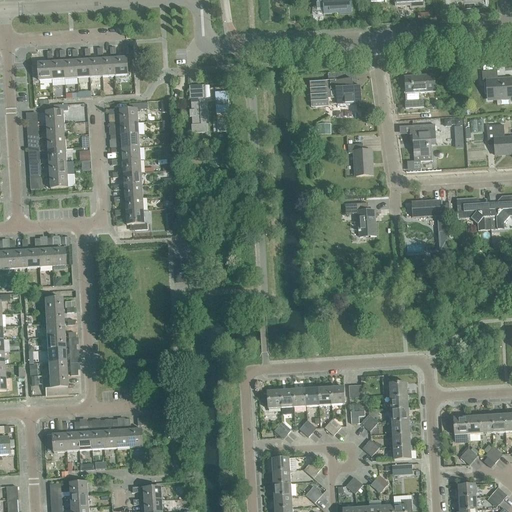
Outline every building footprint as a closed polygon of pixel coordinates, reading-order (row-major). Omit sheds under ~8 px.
[(339,13),(339,14),(350,14),(349,0),(316,0),(317,5),(318,5),(318,8),(324,8),(324,14),(339,13)] [(370,0),(370,2),(383,2),(382,0),(394,0),(395,8),(397,7),(397,6),(410,5),(410,8),(424,8),(423,0),(370,0)] [(432,13),(422,14),(422,21),(432,20),(432,13)] [(126,58),(114,59),(115,77),(127,76),(128,76),(127,58),(126,58)] [(114,59),(101,60),(102,78),(115,77),(114,59)] [(101,60),(89,61),(90,78),(102,78),(101,60)] [(89,61),(76,62),(77,79),(90,78),(89,61)] [(64,62),(51,63),(52,81),(65,80),(64,62)] [(76,62),(64,62),(65,80),(77,79),(76,62)] [(52,81),(51,63),(38,64),(39,82),(40,82),(52,81)] [(487,83),(488,100),(511,98),(511,82),(511,81),(497,81),(497,72),(499,72),(499,71),(482,72),(482,83),(487,83)] [(404,77),(405,94),(435,92),(434,75),(404,77)] [(349,81),(309,83),(310,107),(327,106),(326,98),(336,98),(336,105),(361,103),(361,88),(350,88),(349,81)] [(207,103),(210,103),(210,91),(205,91),(204,86),(189,87),(190,100),(191,100),(191,111),(189,111),(190,118),(192,118),(192,126),(191,126),(192,135),(209,134),(207,103)] [(210,89),(210,91),(210,103),(215,103),(216,122),(213,123),(214,133),(230,133),(228,88),(210,89)] [(120,112),(121,125),(138,124),(137,111),(138,111),(138,110),(129,111),(119,112),(120,112)] [(46,113),(47,126),(64,125),(63,112),(64,112),(54,112),(46,113)] [(121,125),(121,137),(139,136),(138,124),(121,125)] [(47,126),(47,139),(65,137),(64,125),(47,126)] [(330,125),(318,125),(318,136),(331,136),(330,125)] [(432,162),(431,146),(436,146),(435,125),(409,127),(409,135),(412,134),(414,163),(432,162)] [(486,126),(488,146),(495,146),(495,156),(511,154),(511,138),(504,139),(503,125),(486,126)] [(121,137),(122,150),(140,149),(139,136),(121,137)] [(47,139),(48,151),(66,150),(65,137),(47,139)] [(354,154),(355,177),(372,176),(371,152),(363,152),(362,145),(348,146),(348,154),(354,154)] [(122,150),(123,162),(140,161),(140,149),(122,150)] [(48,151),(49,164),(67,163),(66,150),(48,151)] [(123,162),(124,175),(141,174),(140,161),(123,162)] [(49,164),(50,176),(67,175),(67,163),(49,164)] [(124,175),(124,188),(142,186),(141,174),(124,175)] [(67,175),(50,176),(51,189),(50,189),(68,188),(67,175)] [(124,188),(125,200),(143,199),(142,186),(124,188)] [(502,204),(489,205),(491,231),(503,230),(503,223),(509,217),(511,216),(511,196),(501,197),(502,204)] [(125,200),(126,213),(144,212),(143,199),(125,200)] [(491,231),(489,205),(476,205),(476,199),(456,200),(457,207),(463,207),(463,213),(457,213),(457,220),(471,219),(477,225),(478,232),(491,231)] [(446,221),(445,207),(439,207),(439,201),(412,203),(413,218),(440,217),(440,221),(446,221)] [(359,233),(359,238),(376,237),(374,211),(368,211),(368,204),(345,205),(345,215),(358,215),(359,231),(358,231),(358,233),(359,233)] [(144,212),(126,213),(127,225),(127,226),(134,225),(135,232),(148,231),(148,224),(145,225),(145,224),(144,224),(144,212)] [(448,250),(446,221),(440,221),(437,221),(439,251),(448,250)] [(63,250),(50,250),(51,268),(64,267),(63,249),(63,250)] [(50,250),(38,251),(39,269),(51,268),(50,250)] [(38,251),(25,252),(26,270),(39,269),(38,251)] [(25,252),(13,253),(14,270),(26,270),(25,252)] [(13,253),(0,253),(1,271),(14,270),(13,253)] [(44,301),(45,313),(62,312),(61,300),(62,300),(62,299),(44,300),(44,301)] [(45,313),(45,326),(63,325),(62,312),(45,313)] [(45,326),(46,339),(64,337),(63,325),(45,326)] [(46,339),(47,351),(65,350),(64,337),(46,339)] [(47,351),(48,364),(65,363),(65,350),(47,351)] [(48,364),(48,376),(66,375),(65,363),(48,364)] [(66,375),(48,376),(49,389),(45,389),(45,397),(67,396),(66,375)] [(37,378),(30,378),(31,388),(37,388),(37,387),(39,386),(38,380),(37,379),(37,378)] [(389,384),(390,398),(407,396),(407,383),(389,384)] [(330,388),(318,389),(319,407),(331,406),(330,388)] [(343,388),(330,388),(331,406),(344,405),(343,388)] [(318,389),(305,390),(306,408),(319,407),(318,389)] [(305,390),(293,391),(294,408),(306,408),(305,390)] [(281,409),(280,391),(267,392),(268,407),(268,410),(281,409)] [(293,391),(280,391),(281,409),(294,408),(293,391)] [(267,392),(259,393),(259,397),(263,397),(263,407),(268,407),(267,392)] [(390,398),(390,410),(408,409),(407,396),(390,398)] [(356,404),(354,409),(359,413),(361,413),(364,408),(356,404)] [(390,410),(391,423),(409,422),(408,409),(390,410)] [(359,413),(351,413),(351,425),(359,425),(359,418),(365,417),(364,412),(361,413),(359,413)] [(504,415),(491,416),(492,434),(505,433),(504,415)] [(361,425),(365,429),(373,420),(369,416),(361,425)] [(491,416),(479,417),(480,435),(492,434),(491,416)] [(479,417),(466,418),(467,435),(480,435),(479,417)] [(467,435),(466,418),(447,419),(448,431),(454,431),(454,436),(467,435)] [(332,420),(328,424),(337,432),(341,428),(332,420)] [(373,420),(365,429),(369,433),(378,424),(373,420)] [(307,421),(303,426),(312,434),(316,429),(307,421)] [(391,423),(392,435),(410,434),(409,422),(391,423)] [(282,423),(278,427),(287,435),(291,431),(282,423)] [(337,432),(328,424),(324,429),(333,437),(337,432)] [(312,434),(303,426),(299,430),(308,438),(312,434)] [(287,435),(278,427),(274,432),(283,440),(287,435)] [(141,430),(129,431),(130,449),(142,448),(143,448),(142,430),(141,430)] [(129,431),(116,432),(117,449),(130,449),(129,431)] [(116,432),(103,433),(105,450),(117,449),(116,432)] [(91,433),(78,434),(79,452),(92,451),(91,433)] [(103,433),(91,433),(92,451),(105,450),(103,433)] [(78,434),(66,435),(67,453),(79,452),(78,434)] [(392,435),(393,448),(410,447),(410,434),(392,435)] [(67,453),(66,435),(53,436),(53,435),(53,436),(47,436),(48,452),(54,452),(54,454),(54,453),(67,453)] [(7,439),(0,438),(0,456),(8,456),(9,456),(7,438),(7,439)] [(362,450),(367,454),(374,445),(370,441),(362,450)] [(374,445),(367,454),(371,458),(379,449),(374,445)] [(410,447),(393,448),(393,461),(411,460),(410,447)] [(493,448),(490,452),(499,460),(502,456),(493,448)] [(468,449),(464,454),(473,462),(477,457),(468,449)] [(490,452),(486,457),(495,465),(499,460),(490,452)] [(473,462),(464,454),(460,458),(469,466),(473,462)] [(486,457),(482,461),(491,469),(495,465),(486,457)] [(271,460),(272,473),(290,472),(289,459),(271,460)] [(312,462),(308,466),(317,474),(321,470),(312,462)] [(412,465),(392,467),(392,477),(412,475),(412,465)] [(317,474),(308,466),(304,471),(313,479),(317,474)] [(272,473),(273,486),(291,484),(290,472),(272,473)] [(379,477),(375,481),(384,489),(388,485),(379,477)] [(354,478),(350,483),(359,491),(363,486),(354,478)] [(384,489),(375,481),(371,486),(380,494),(384,489)] [(70,485),(70,497),(88,496),(87,484),(87,483),(69,484),(69,485),(70,485)] [(359,491),(350,483),(346,487),(355,495),(359,491)] [(273,486),(274,498),(291,497),(291,484),(273,486)] [(458,486),(458,500),(476,498),(475,485),(458,486)] [(313,487),(309,492),(318,500),(322,495),(313,487)] [(143,490),(144,502),(162,501),(161,489),(161,488),(143,489),(143,490)] [(498,489),(494,493),(503,501),(507,497),(498,489)] [(318,500),(309,492),(305,496),(314,504),(318,500)] [(503,501),(494,493),(490,498),(499,506),(503,501)] [(70,497),(71,510),(89,509),(88,496),(70,497)] [(274,498),(275,511),(292,510),(291,497),(274,498)] [(458,500),(459,511),(460,511),(477,511),(476,498),(458,500)] [(393,507),(393,511),(411,511),(411,500),(393,502),(393,507)] [(144,502),(144,511),(162,511),(162,501),(144,502)]
